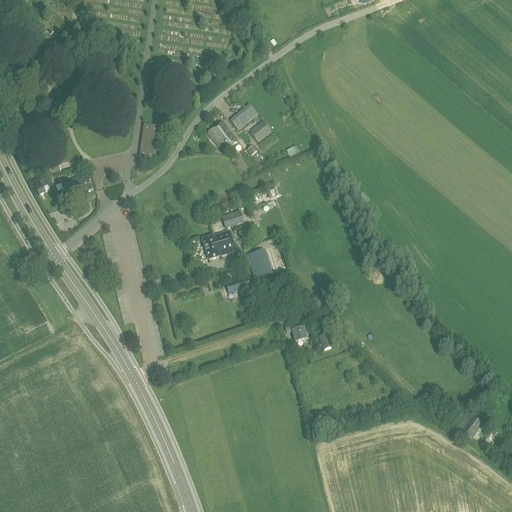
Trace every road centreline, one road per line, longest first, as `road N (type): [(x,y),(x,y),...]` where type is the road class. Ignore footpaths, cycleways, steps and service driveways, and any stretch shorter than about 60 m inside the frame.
road 1 (unclassified): [(53,256),(162,170),(195,122),(234,87),(304,36),(394,0)]
road 2 (secondary): [(189,511),(132,374),(53,256)]
